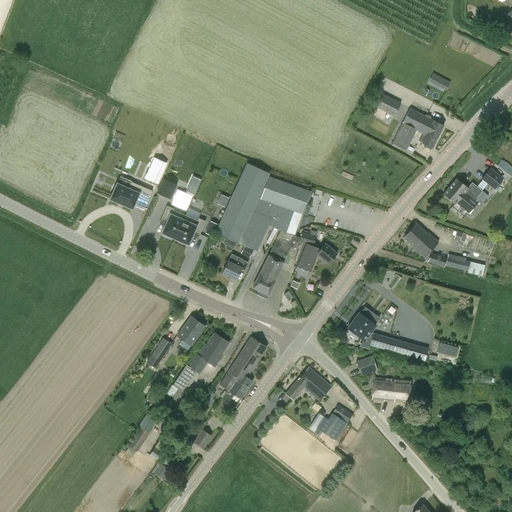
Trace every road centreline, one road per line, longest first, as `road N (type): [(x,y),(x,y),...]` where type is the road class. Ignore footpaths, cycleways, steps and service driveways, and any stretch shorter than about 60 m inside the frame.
road 1 (tertiary): [(299,341),(0,201)]
road 2 (tertiary): [(511,93),(467,132),(327,303)]
road 3 (unclassified): [(458,511),(329,364),(299,341)]
road 4 (tertiary): [(172,511),(299,341)]
